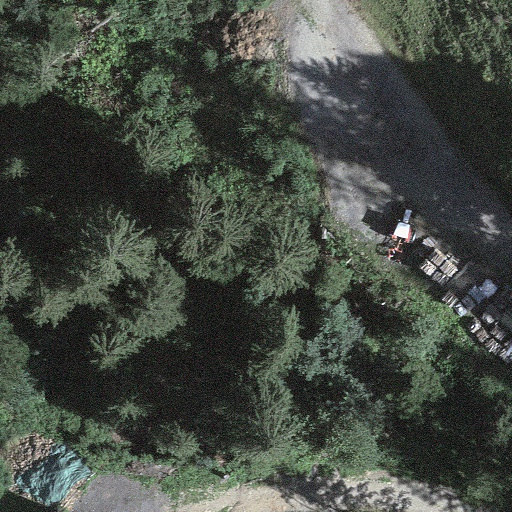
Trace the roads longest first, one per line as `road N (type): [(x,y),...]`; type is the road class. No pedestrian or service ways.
road 1 (track): [(331,0),(511,250)]
road 2 (track): [(455,511),(334,487),(287,490),(220,511)]
